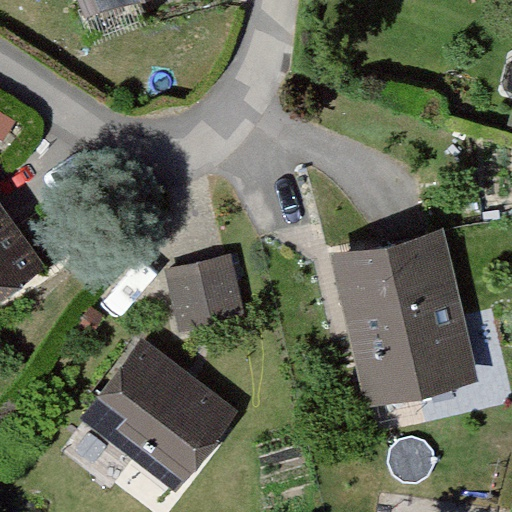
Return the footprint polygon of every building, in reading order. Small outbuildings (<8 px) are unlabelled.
[(149,0),(68,0),(80,27),(149,0)] [(0,300),(36,275),(0,221),(0,300)] [(466,391),(434,239),(324,262),(356,414),(466,391)] [(220,263),(161,275),(171,326),(231,314),(220,263)] [(129,348),(73,428),(172,497),(228,418),(129,348)]
